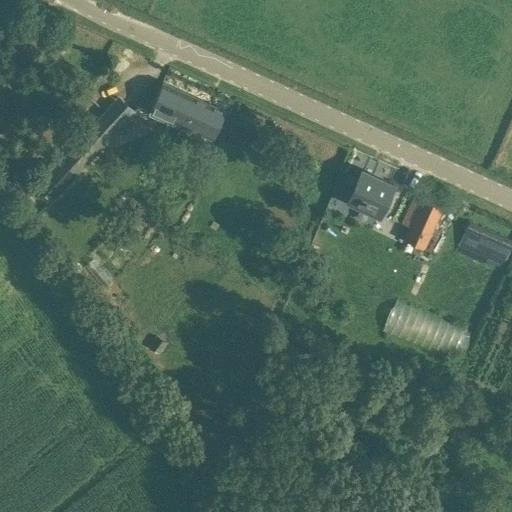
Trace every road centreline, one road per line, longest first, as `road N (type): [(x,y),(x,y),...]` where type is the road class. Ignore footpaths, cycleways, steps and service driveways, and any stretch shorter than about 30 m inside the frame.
road 1 (tertiary): [(511,201),(71,0)]
road 2 (track): [(0,193),(216,511)]
